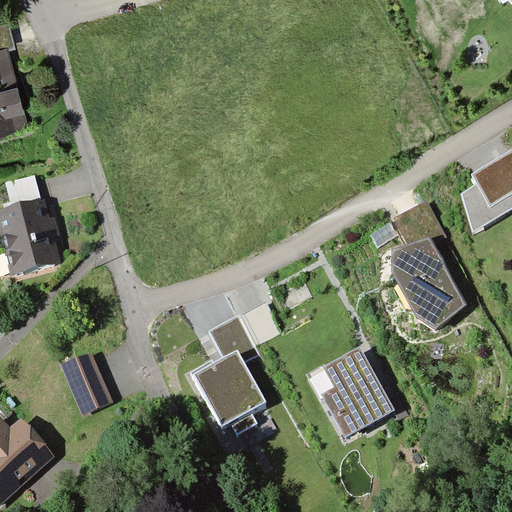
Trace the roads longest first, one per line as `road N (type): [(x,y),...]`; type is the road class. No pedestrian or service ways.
road 1 (residential): [(511,112),(281,256),(131,307)]
road 2 (residential): [(131,307),(45,19)]
road 3 (residential): [(218,511),(161,396),(131,307)]
road 4 (unknown): [(161,396),(36,511)]
